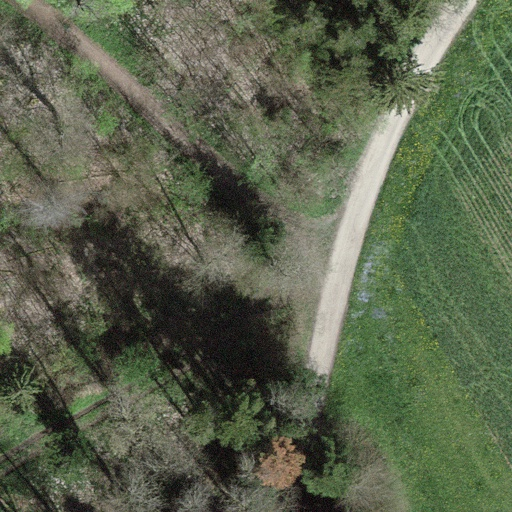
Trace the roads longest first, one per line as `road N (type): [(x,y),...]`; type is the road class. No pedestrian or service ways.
road 1 (track): [(489,0),(365,160),(294,511)]
road 2 (track): [(20,0),(159,121),(279,192),(353,218)]
